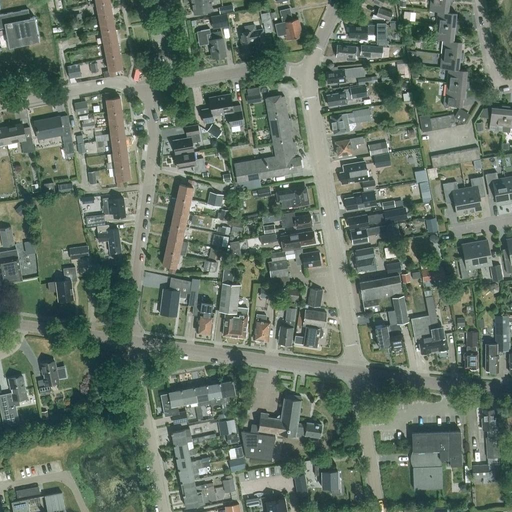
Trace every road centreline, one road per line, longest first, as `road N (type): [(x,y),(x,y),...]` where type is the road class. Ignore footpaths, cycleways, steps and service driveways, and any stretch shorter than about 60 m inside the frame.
road 1 (residential): [(356,373),(307,75)]
road 2 (residential): [(134,341),(130,311),(152,146),(146,89)]
road 3 (unclassified): [(356,373),(134,341)]
road 4 (residential): [(166,511),(134,341)]
road 5 (unclassified): [(511,390),(356,373)]
road 6 (residential): [(0,105),(111,83),(146,89)]
road 7 (residential): [(378,511),(356,373)]
road 8 (residential): [(177,81),(267,67),(307,75)]
